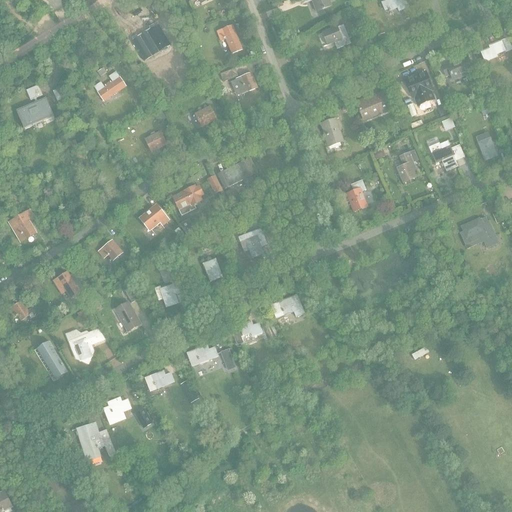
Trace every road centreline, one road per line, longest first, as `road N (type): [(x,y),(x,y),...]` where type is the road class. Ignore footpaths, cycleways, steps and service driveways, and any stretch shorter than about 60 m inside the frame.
road 1 (residential): [(0,369),(26,414),(41,413),(321,255)]
road 2 (residential): [(288,116),(153,187),(0,283)]
road 3 (residential): [(321,255),(511,175)]
road 4 (residential): [(446,39),(288,116)]
road 5 (residential): [(321,255),(288,116)]
road 6 (residential): [(0,64),(106,0)]
road 7 (residential): [(248,0),(288,116)]
